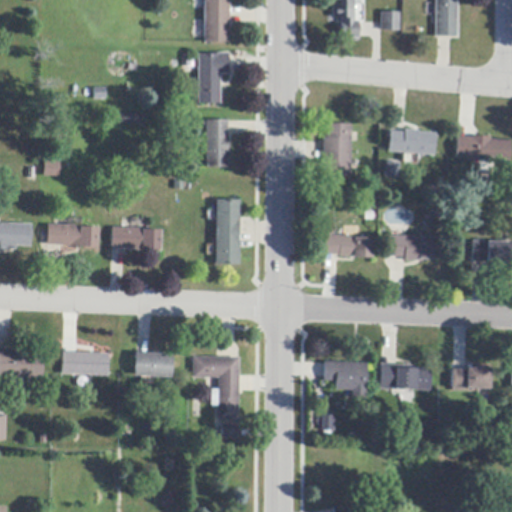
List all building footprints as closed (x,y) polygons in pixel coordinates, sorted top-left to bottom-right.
[(228,0),(228,8),(228,23),(228,43),(203,43),(203,0),(228,0)] [(354,0),(354,7),(354,22),(358,22),(358,24),(358,37),(358,39),(340,39),(340,19),(332,19),(332,0),(354,0)] [(449,37),(438,37),(434,37),(434,0),(456,0),(456,37),(449,37)] [(380,31),(380,24),(380,13),(398,13),(398,31),(380,31)] [(227,59),(227,71),(227,74),(219,74),(219,105),(197,105),(197,73),(197,61),(197,55),(215,55),(215,54),(227,54),(227,59)] [(94,89),(105,89),(105,100),(93,100),(94,89)] [(118,115),(142,116),(142,125),(118,124),(118,115)] [(227,123),(227,134),(227,168),(205,168),(205,151),(205,133),(205,121),(227,121),(227,123)] [(350,125),(350,134),(350,142),(350,162),(350,170),(350,178),(325,178),(325,164),(322,164),(322,159),(322,144),(322,139),(325,139),(325,125),(350,125)] [(432,156),(387,152),(389,132),(391,132),(402,133),(403,133),(403,130),(417,131),(417,133),(434,134),(432,156)] [(507,164),(491,163),(479,162),(454,160),(456,138),(471,139),(471,137),(489,138),(489,141),(509,142),(507,164)] [(43,162),(59,162),(58,177),(43,177),(43,162)] [(398,163),(398,177),(385,176),(386,162),(398,163)] [(238,219),(238,249),(238,266),(215,266),(215,201),(239,201),(238,219)] [(0,224),(31,225),(30,247),(15,247),(15,251),(0,250),(0,224)] [(53,226),(64,226),(80,227),(80,228),(98,229),(97,249),(69,248),(69,247),(60,246),(48,246),(46,246),(47,225),(53,226)] [(122,229),(129,229),(143,229),(143,231),(161,231),(160,251),(141,251),(141,250),(124,249),(113,249),(111,249),(111,229),(122,229)] [(343,237),(354,237),(354,239),(358,239),(372,240),(371,259),(338,258),(338,256),(337,256),(325,256),(323,256),(324,236),(343,237)] [(392,237),(405,238),(438,239),(437,261),(420,261),(420,262),(403,262),(403,258),(389,258),(389,252),(390,237),(392,237)] [(498,243),(509,243),(510,243),(510,266),(485,266),(485,263),(472,263),(470,263),(471,243),(498,243)] [(0,351),(10,351),(11,351),(11,352),(28,352),(28,356),(42,356),(42,359),(44,359),(43,371),(42,371),(42,379),(38,379),(38,380),(25,379),(12,379),(0,378),(0,351)] [(64,353),(76,354),(108,355),(107,377),(92,377),(75,376),(61,375),(62,353),(64,353)] [(137,354),(149,354),(171,356),(170,379),(133,377),(134,354),(137,354)] [(222,359),(234,359),(238,359),(238,377),(238,392),(238,421),(236,421),(217,421),(218,406),(212,406),(211,406),(211,390),(218,391),(218,379),(206,379),(192,379),(192,358),(222,359)] [(365,400),(351,400),(351,391),(334,391),(334,382),(322,382),(322,377),(323,365),(323,363),(366,364),(365,400)] [(381,365),(395,366),(413,367),(413,370),(430,370),(429,392),(412,391),(412,390),(394,390),(394,391),(378,390),(379,365),(381,365)] [(488,369),(487,390),(461,390),(461,393),(451,392),(451,390),(449,390),(450,371),(452,371),(464,371),(465,371),(465,369),(488,369)] [(21,396),(25,399),(25,405),(22,408),(16,408),(13,404),(14,398),(17,396),(21,396)] [(334,415),(333,432),(321,432),(321,415),(334,415)] [(236,427),(237,427),(237,430),(237,437),(237,439),(221,439),(221,427),(236,427)] [(162,501),(173,494),(178,501),(167,508),(162,501)]
